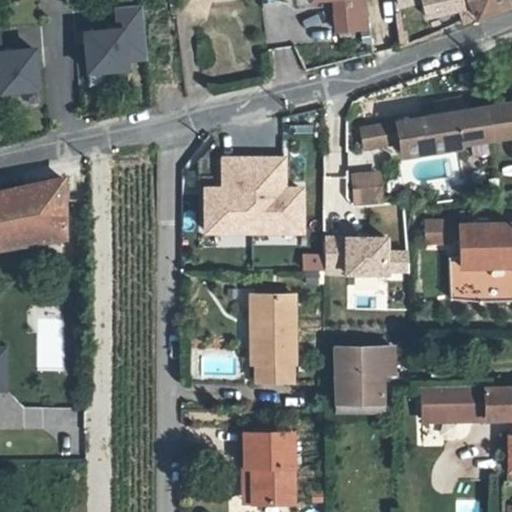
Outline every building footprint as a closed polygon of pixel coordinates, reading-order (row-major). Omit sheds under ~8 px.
[(334,0),(337,31),(367,28),(364,0),(310,0),(311,3),(334,0)] [(419,0),(420,1),(423,17),(457,11),(462,24),(473,19),(469,7),(466,0),(419,0)] [(466,0),(469,7),(473,19),(509,5),(508,0),(466,0)] [(149,56),(144,4),(116,6),(118,20),(122,24),(122,28),(85,31),(89,70),(127,66),(127,58),(149,56)] [(15,31),(15,47),(39,47),(39,30),(15,31)] [(0,42),(0,92),(38,89),(34,50),(0,53),(0,46),(0,42)] [(511,105),(488,109),(494,139),(511,136),(511,105)] [(494,139),(488,109),(359,130),(362,149),(391,145),(399,144),(400,154),(494,139)] [(281,155),(251,156),(252,227),(300,227),(299,185),(281,185),(281,155)] [(204,228),(252,227),(251,156),(221,156),(221,186),(203,186),(204,228)] [(380,174),(352,177),(355,202),(383,198),(380,174)] [(0,247),(64,237),(61,178),(0,190),(0,247)] [(430,214),(429,233),(452,234),(453,215),(430,214)] [(511,219),(463,217),(461,259),(511,261),(511,219)] [(302,269),(319,268),(318,253),(302,254),(302,269)] [(268,357),(287,357),(291,357),(290,289),(254,289),(253,322),(247,322),(247,356),(252,357),(251,376),(268,376),(268,357)] [(337,345),(336,397),(382,397),(383,370),(395,371),(394,344),(337,345)] [(287,357),(268,357),(268,376),(287,377),(287,357)] [(511,386),(486,386),(485,420),(511,418),(511,386)] [(423,420),(485,420),(485,391),(423,392),(423,420)] [(382,406),(382,397),(336,397),(336,406),(382,406)] [(245,427),(245,461),(251,461),(251,496),(290,496),(290,426),(245,427)]
